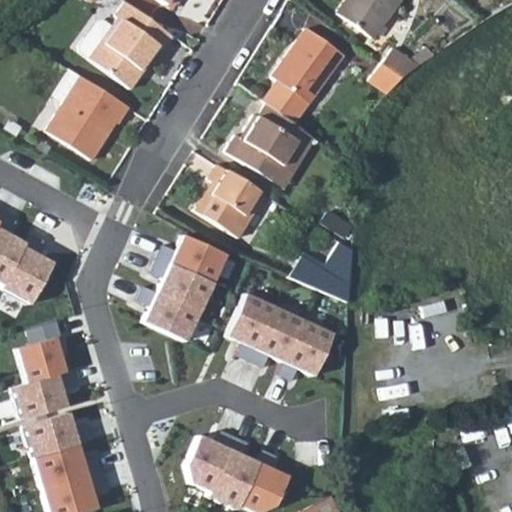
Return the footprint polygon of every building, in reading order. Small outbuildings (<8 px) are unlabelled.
[(123,0),(110,0),(106,6),(109,8),(101,19),(77,49),(119,80),(151,39),(154,42),(163,30),(123,0)] [(360,40),(390,0),(338,0),(328,15),(360,40)] [(71,42),(77,49),(101,19),(93,13),(87,14),(70,36),(71,42)] [(281,123),(333,57),(297,29),(261,75),(269,81),(254,101),(259,106),(281,123)] [(384,53),(372,69),(392,84),(409,71),(384,53)] [(372,69),(360,85),(377,98),(392,84),(372,69)] [(60,100),(64,102),(78,79),(63,70),(49,93),(60,100)] [(78,79),(64,102),(60,100),(42,130),(87,156),(106,125),(102,123),(105,117),(111,121),(121,106),(78,79)] [(368,109),(377,98),(360,85),(351,96),(368,109)] [(259,106),(251,118),(248,116),(234,138),(229,135),(219,153),(279,189),(308,143),(281,123),(259,106)] [(511,158),(499,162),(508,200),(511,198),(511,158)] [(211,165),(201,181),(205,183),(188,211),(234,238),(260,196),(211,165)] [(0,283),(20,251),(22,245),(0,234),(0,283)] [(178,241),(139,326),(181,346),(221,261),(178,241)] [(302,259),(288,278),(348,303),(352,253),(337,243),(323,270),(302,259)] [(151,267),(160,272),(173,249),(163,244),(151,267)] [(0,294),(27,309),(49,266),(20,251),(0,283),(0,294)] [(242,298),(222,342),(309,380),(330,337),(242,298)] [(6,391),(18,426),(63,413),(53,381),(62,377),(50,341),(12,351),(21,387),(6,391)] [(63,413),(18,426),(42,511),(90,511),(92,511),(63,413)] [(238,511),(268,511),(284,479),(195,438),(175,489),(227,511),(234,511),(235,511),(238,511)] [(84,458),(91,485),(102,482),(95,455),(84,458)] [(322,511),(339,511),(332,496),(318,503),(322,511)] [(305,511),(322,511),(318,503),(304,510),(305,511)]
